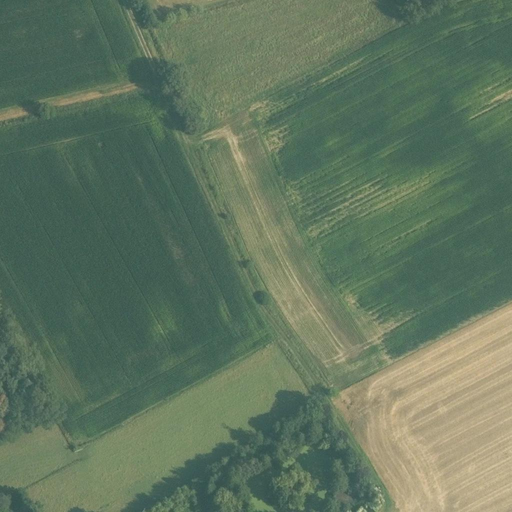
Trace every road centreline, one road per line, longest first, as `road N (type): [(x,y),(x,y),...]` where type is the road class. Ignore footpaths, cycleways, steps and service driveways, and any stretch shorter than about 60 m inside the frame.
road 1 (track): [(385,511),(388,493),(255,287),(130,0)]
road 2 (track): [(0,116),(161,79)]
